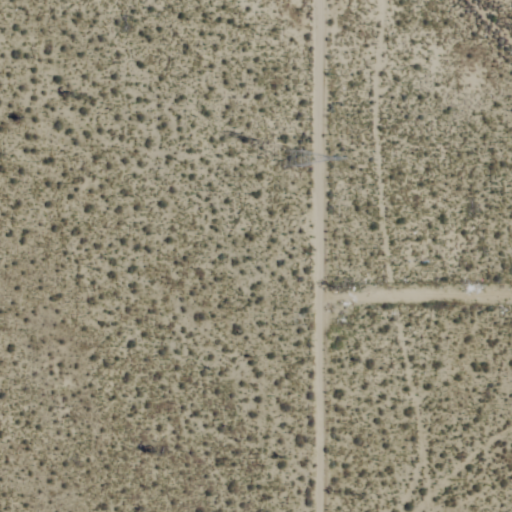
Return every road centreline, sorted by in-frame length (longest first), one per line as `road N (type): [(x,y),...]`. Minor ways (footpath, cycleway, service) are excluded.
road 1 (residential): [(302,0),(297,511)]
road 2 (track): [(299,374),(511,332)]
